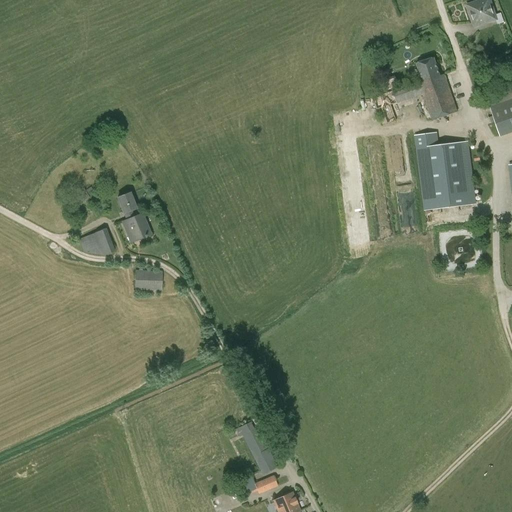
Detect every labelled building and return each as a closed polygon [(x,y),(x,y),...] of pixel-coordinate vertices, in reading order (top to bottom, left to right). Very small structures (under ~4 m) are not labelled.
[(501,13),(495,15),(489,0),(483,0),(481,1),(482,3),(468,8),(473,23),(487,19),(488,23),(496,20),(498,25),(504,22),(501,13)] [(388,124),(397,121),(392,105),(424,94),(425,97),(434,122),(457,114),(444,77),(441,78),(434,58),(417,64),(423,83),(419,84),(418,83),(372,98),(376,110),(382,108),(388,124)] [(486,95),(487,99),(501,138),(511,133),(511,92),(502,96),(499,89),(486,95)] [(434,133),(413,136),(424,212),(475,205),(466,141),(435,145),(434,133)] [(91,187),(85,191),(83,189),(73,195),(61,202),(63,207),(69,204),(72,209),(90,199),(91,201),(97,196),(91,187)] [(117,198),(123,214),(124,214),(126,220),(125,221),(133,242),(150,235),(142,214),(138,216),(136,209),(130,193),(117,198)] [(78,240),(83,252),(104,256),(115,252),(106,228),(104,229),(103,226),(96,229),(97,232),(95,233),(78,240)] [(162,291),(162,272),(135,271),(134,290),(162,291)] [(277,468),(257,427),(254,429),(250,422),(235,430),(239,438),(242,436),(262,475),(277,468)] [(251,475),(235,481),(241,497),(257,491),(258,495),(277,487),(273,476),(255,483),(251,475)] [(272,500),(277,511),(284,511),(298,506),(292,492),(272,500)]
